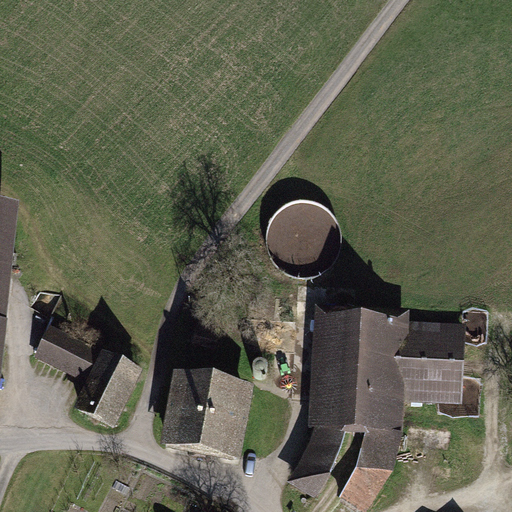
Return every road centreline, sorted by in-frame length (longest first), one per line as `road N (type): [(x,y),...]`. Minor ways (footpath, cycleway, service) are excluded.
road 1 (unclassified): [(400,0),(202,254),(169,317),(138,447)]
road 2 (unclassified): [(0,445),(79,439),(138,447)]
road 3 (unclassified): [(138,447),(231,492),(252,511)]
